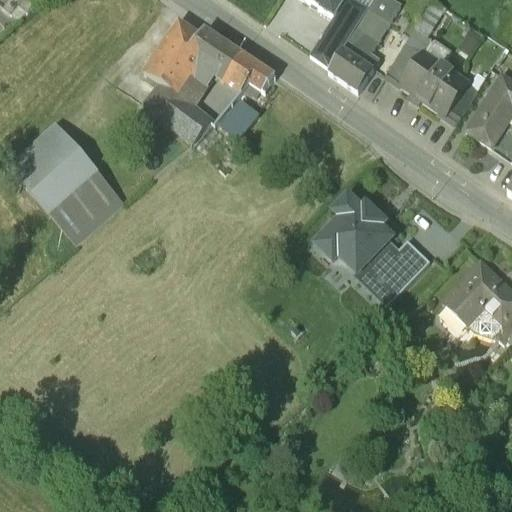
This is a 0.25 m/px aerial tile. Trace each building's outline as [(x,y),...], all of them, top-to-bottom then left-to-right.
[(347,0),(296,0),(333,23),(346,2),(347,0)] [(333,23),(309,60),(329,75),(342,55),(355,33),(367,15),(367,14),(346,2),(333,23)] [(367,14),(367,15),(355,33),(371,43),(378,47),(390,28),(367,14)] [(179,27),(143,79),(147,81),(159,90),(190,110),(190,111),(205,90),(192,81),(201,68),(187,58),(199,41),(179,27)] [(469,30),(459,51),(473,57),(483,37),(469,30)] [(371,43),(355,33),(342,55),(356,65),(371,43)] [(258,71),(204,35),(199,41),(187,58),(201,68),(192,81),(205,90),(214,77),(240,95),(247,87),(247,86),(258,71)] [(414,35),(384,81),(401,92),(425,58),(425,59),(426,58),(433,47),(414,35)] [(356,65),(342,55),(329,75),(328,77),(357,98),(372,76),(356,65)] [(462,84),(426,58),(425,59),(425,58),(401,92),(438,119),(462,84)] [(273,82),(258,71),(247,86),(247,87),(262,97),(263,97),(274,82),(273,81),(273,82)] [(159,90),(147,81),(144,85),(156,93),(159,90)] [(511,88),(501,81),(465,136),(490,153),(511,120),(511,88)] [(190,110),(159,90),(156,93),(143,109),(191,150),(193,149),(211,127),(190,111),(190,110)] [(468,90),(445,123),(455,130),(477,96),(468,90)] [(94,177),(53,131),(8,172),(48,218),(94,177)] [(338,261),(357,279),(388,245),(390,244),(378,232),(382,227),(363,209),(358,214),(347,204),(335,217),(341,224),(317,250),(333,266),(338,261)] [(388,245),(357,279),(389,309),(428,267),(406,247),(398,255),(388,245)] [(511,298),(480,267),(441,308),(469,335),(485,319),(500,334),(501,335),(511,323),(511,298)] [(511,323),(501,335),(500,334),(493,341),(506,353),(511,346),(511,323)]
